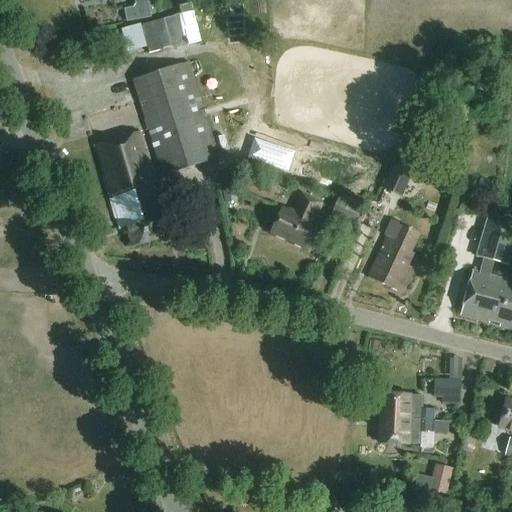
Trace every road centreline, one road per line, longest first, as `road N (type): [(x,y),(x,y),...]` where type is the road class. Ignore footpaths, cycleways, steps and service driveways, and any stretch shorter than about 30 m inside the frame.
road 1 (unclassified): [(511,356),(359,318),(144,282),(91,290)]
road 2 (tertiary): [(91,290),(0,48)]
road 3 (tertiary): [(174,511),(91,290)]
